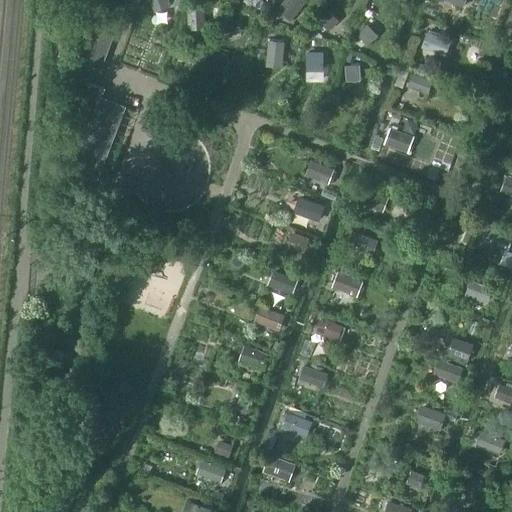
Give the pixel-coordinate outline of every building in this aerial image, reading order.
[(150,0),(155,11),(167,7),(164,0),(150,0)] [(301,0),(288,0),(279,12),(290,21),(304,3),(301,0)] [(189,10),(190,27),(204,26),(203,9),(189,10)] [(328,11),(319,20),(328,30),(337,21),(328,11)] [(89,14),(83,60),(82,63),(101,71),(119,26),(89,14)] [(228,26),(230,35),(240,32),(238,23),(228,26)] [(376,36),(367,26),(358,35),(367,45),(376,36)] [(422,47),(444,55),(449,42),(427,34),(422,47)] [(270,42),(267,65),(281,67),(283,44),(270,42)] [(308,78),(322,78),(322,55),(308,55),(308,78)] [(360,84),(359,66),(345,67),(346,85),(360,84)] [(429,76),(414,71),(408,87),(427,94),(429,87),(431,81),(427,79),(429,76)] [(105,90),(86,82),(71,123),(70,152),(69,160),(69,161),(67,168),(73,171),(70,178),(71,185),(75,190),(82,192),(88,191),(92,188),(94,187),(96,180),(97,180),(104,161),(125,107),(102,98),(105,90)] [(385,143),(408,151),(412,138),(390,130),(385,143)] [(312,161),(306,174),(328,183),(333,170),(312,161)] [(502,191),(511,194),(511,180),(507,179),(502,191)] [(364,204),(381,210),(386,198),(369,191),(364,204)] [(295,212),(316,219),(321,207),(299,199),(295,212)] [(483,241),(504,249),(509,237),(488,229),(483,241)] [(375,241),(354,233),(349,246),(371,253),(375,241)] [(296,281),(275,272),(270,284),(291,293),(296,281)] [(338,274),(333,287),(355,296),(360,282),(338,274)] [(467,295),(486,302),(491,289),(471,282),(467,295)] [(254,320),(279,330),(284,316),(260,306),(254,320)] [(317,332),(336,339),(340,326),(321,319),(317,332)] [(446,345),(444,353),(467,361),(472,346),(453,339),(450,347),(446,345)] [(268,356),(244,347),(240,360),(264,369),(268,356)] [(462,370),(447,364),(439,361),(434,374),(456,383),(462,370)] [(326,374),(304,366),(300,379),(321,387),(326,374)] [(495,397),(511,403),(511,388),(499,384),(495,397)] [(249,402),(240,399),(236,408),(245,412),(249,402)] [(84,424),(98,429),(106,407),(93,402),(84,424)] [(422,410),(418,422),(440,430),(444,418),(422,410)] [(283,426),(298,431),(303,419),(287,413),(283,426)] [(477,433),(480,425),(473,422),(470,430),(477,433)] [(477,445),(498,454),(503,441),(482,433),(477,445)] [(216,452),(228,457),(232,446),(219,441),(216,452)] [(266,471),(288,479),(292,466),(271,458),(266,471)] [(224,469),(202,461),(198,474),(219,482),(224,469)] [(406,483),(419,488),(424,476),(411,471),(406,483)] [(466,476),(462,489),(474,493),(478,480),(466,476)] [(62,487),(57,502),(69,507),(75,492),(62,487)] [(183,511),(207,511),(209,510),(187,502),(183,511)] [(410,511),(411,509),(389,502),(385,511),(410,511)]
